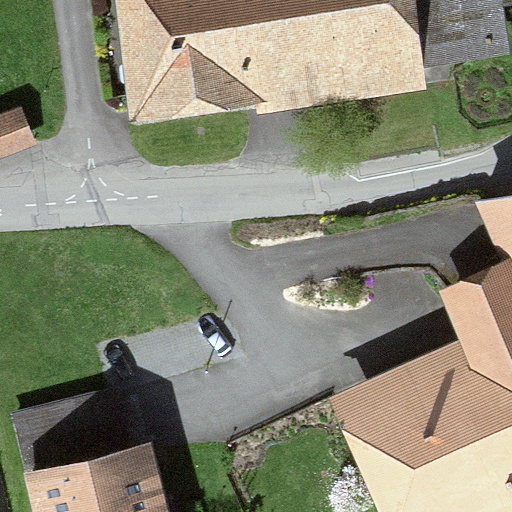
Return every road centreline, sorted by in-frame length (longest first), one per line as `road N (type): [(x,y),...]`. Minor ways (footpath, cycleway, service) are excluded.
road 1 (unclassified): [(0,210),(158,197),(362,194),(511,162)]
road 2 (track): [(75,0),(95,200)]
